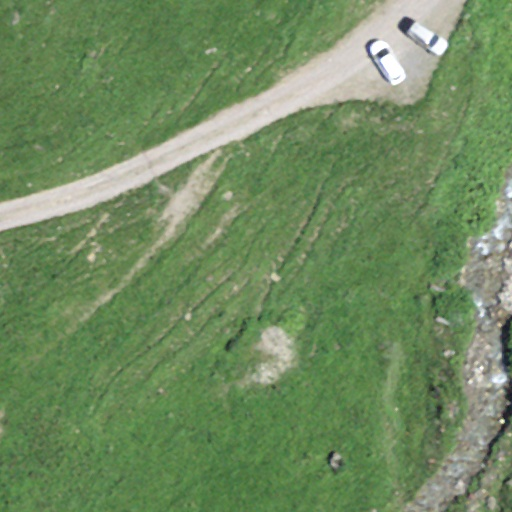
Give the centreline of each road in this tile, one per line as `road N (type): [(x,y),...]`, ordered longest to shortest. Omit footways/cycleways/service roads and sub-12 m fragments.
road 1 (unclassified): [(435,0),(402,44),(213,143),(0,226)]
road 2 (track): [(213,143),(112,291),(50,344),(19,455),(0,484)]
